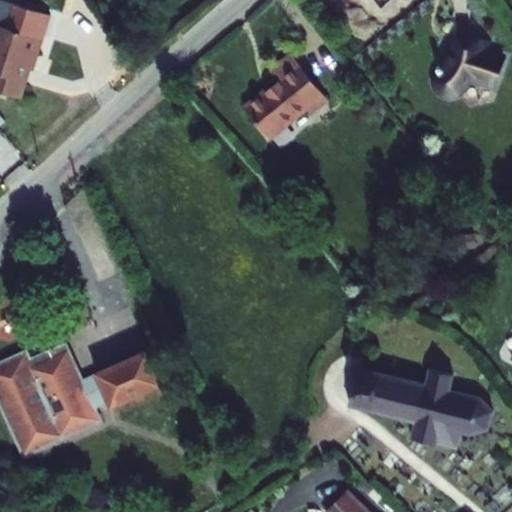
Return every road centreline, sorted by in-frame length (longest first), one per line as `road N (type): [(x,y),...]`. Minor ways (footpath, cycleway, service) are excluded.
road 1 (residential): [(243,0),(0,215)]
road 2 (track): [(115,420),(181,448),(211,473),(229,506)]
